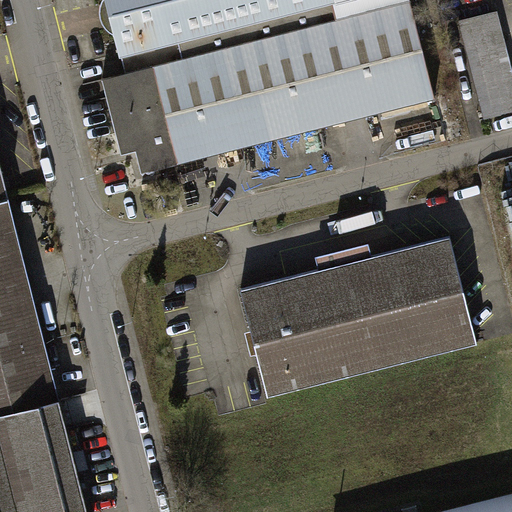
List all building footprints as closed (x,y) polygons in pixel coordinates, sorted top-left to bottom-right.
[(141,170),(434,96),(409,0),(127,72),(103,78),(121,153),(136,149),(141,170)] [(108,0),(127,72),(409,0),(108,0)] [(485,117),(511,110),(511,68),(497,11),(461,20),(485,117)] [(0,511),(88,511),(46,341),(33,293),(22,246),(0,159),(0,511)] [(511,241),(511,185),(498,189),(511,241)] [(264,392),(474,341),(448,235),(239,286),(264,392)] [(511,511),(511,499),(460,511),(511,511)]
